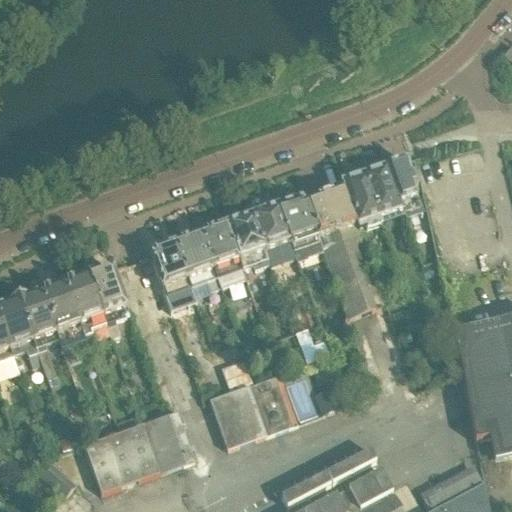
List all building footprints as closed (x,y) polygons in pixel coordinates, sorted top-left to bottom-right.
[(511,50),(503,61),(511,68),(511,50)] [(386,172),(386,173),(401,214),(408,212),(412,222),(421,219),(417,202),(413,193),(417,191),(412,179),(410,180),(406,165),(399,167),(399,168),(398,168),(395,166),(388,168),(387,172),(386,173),(386,172)] [(377,176),(363,181),(381,230),(396,225),(394,219),(401,216),(401,214),(386,173),(377,175),(377,176)] [(341,188),(343,194),(356,232),(363,230),(366,236),(381,230),(363,181),(350,185),(341,188)] [(319,246),(322,255),(347,324),(385,311),(356,232),(343,194),(322,202),(305,208),(305,207),(319,246)] [(306,261),(322,255),(319,246),(305,207),(298,204),(297,204),(297,202),(293,201),(287,203),(286,207),(285,207),(283,207),(279,208),(277,210),(277,211),(293,256),(297,266),(307,262),(306,261)] [(284,260),(293,256),(277,211),(264,216),(263,217),(260,214),(250,217),(268,265),(279,261),(280,258),(283,259),(284,260)] [(269,270),(268,265),(250,217),(241,221),(240,224),(239,225),(239,224),(226,229),(225,229),(242,274),(242,275),(254,271),(255,275),(269,270)] [(201,238),(217,283),(221,293),(245,284),(242,275),(242,274),(225,229),(217,233),(216,233),(211,231),(203,234),(204,234),(201,238)] [(217,283),(201,238),(200,238),(191,242),(190,242),(186,241),(185,240),(178,243),(176,248),(175,248),(174,248),(191,293),(206,287),(210,297),(221,293),(217,283)] [(196,308),(191,293),(174,248),(165,251),(166,251),(154,255),(150,263),(165,302),(184,295),(190,310),(196,308)] [(88,280),(87,280),(106,329),(111,344),(120,341),(114,326),(129,321),(112,276),(106,273),(106,272),(96,276),(88,280)] [(64,288),(65,288),(83,338),(88,352),(96,349),(91,335),(106,329),(87,280),(71,286),(71,285),(64,288)] [(41,297),(60,346),(72,380),(83,376),(79,365),(76,366),(68,343),(83,338),(65,288),(48,294),(41,296),(41,297)] [(17,305),(41,368),(50,392),(59,389),(45,351),(60,346),(41,297),(24,303),(24,302),(17,305)] [(33,372),(41,368),(17,305),(12,307),(0,311),(0,327),(12,360),(27,355),(33,372)] [(511,323),(452,337),(475,446),(489,443),(494,466),(511,462),(511,323)] [(19,378),(12,360),(0,327),(0,377),(7,374),(10,381),(19,378)] [(308,351),(313,366),(329,360),(324,346),(308,351)] [(304,370),(298,351),(286,355),(292,374),(304,370)] [(429,379),(420,351),(406,356),(415,384),(429,379)] [(225,385),(229,396),(252,388),(244,365),(221,374),(225,385)] [(347,374),(354,395),(370,389),(362,368),(347,374)] [(255,390),(230,398),(209,406),(227,456),(266,441),(299,429),(281,380),(255,390)] [(314,400),(322,420),(340,414),(340,413),(339,411),(344,410),(340,399),(335,400),(332,393),(314,400)] [(347,404),(349,411),(375,402),(373,395),(347,404)] [(143,430),(146,440),(160,479),(197,466),(179,418),(178,419),(178,418),(143,430)] [(116,428),(120,438),(143,430),(139,420),(116,428)] [(84,452),(101,500),(158,479),(141,432),(84,452)] [(58,445),(61,455),(72,452),(68,441),(58,445)] [(48,466),(47,466),(36,479),(64,504),(75,491),(76,490),(48,466)] [(486,511),(483,489),(440,511),(486,511)] [(75,491),(58,511),(75,511),(85,500),(75,491)] [(400,511),(394,499),(369,511),(400,511)]
